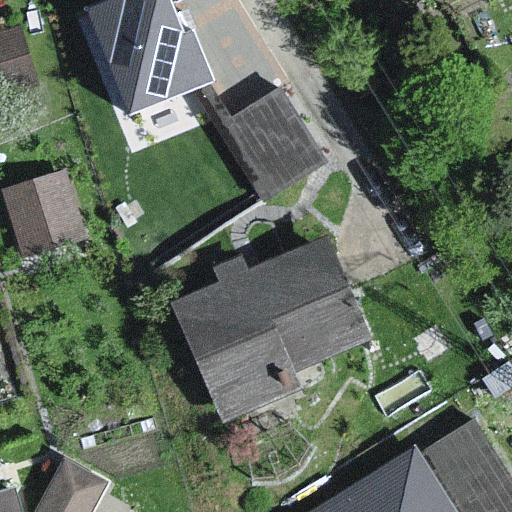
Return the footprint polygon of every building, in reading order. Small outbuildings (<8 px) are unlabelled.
[(201,0),(89,0),(73,6),(112,115),(228,73),(201,0)] [(511,0),(429,0),(432,4),(439,0),(508,0),(511,8),(511,0)] [(0,74),(44,54),(23,8),(0,18),(0,74)] [(221,110),(264,187),(327,152),(283,75),(221,110)] [(0,174),(0,180),(15,239),(83,221),(66,158),(0,174)] [(211,299),(169,309),(210,427),(286,400),(279,378),(371,345),(327,255),(245,277),(240,261),(205,271),(211,299)] [(508,511),(511,510),(511,455),(481,402),(288,511),(508,511)] [(61,468),(35,511),(102,511),(113,492),(61,468)] [(12,511),(7,498),(0,500),(0,511),(12,511)]
